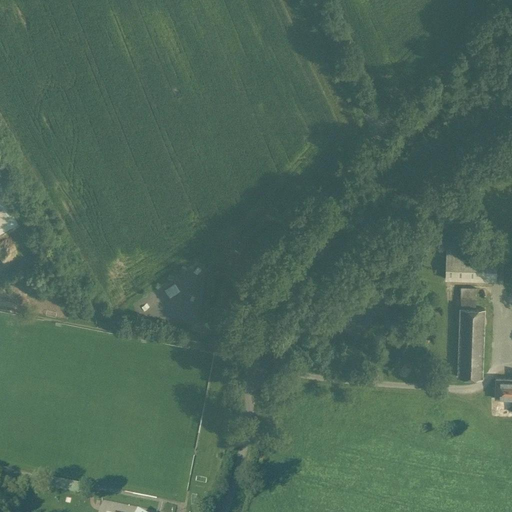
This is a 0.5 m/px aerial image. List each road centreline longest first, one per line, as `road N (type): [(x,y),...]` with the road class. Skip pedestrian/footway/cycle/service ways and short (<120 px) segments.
road 1 (residential): [(224,511),(244,435),(239,341),(250,281),(385,125)]
road 2 (unclassified): [(385,125),(402,117),(511,3)]
road 3 (unclassified): [(385,125),(365,112),(309,0)]
